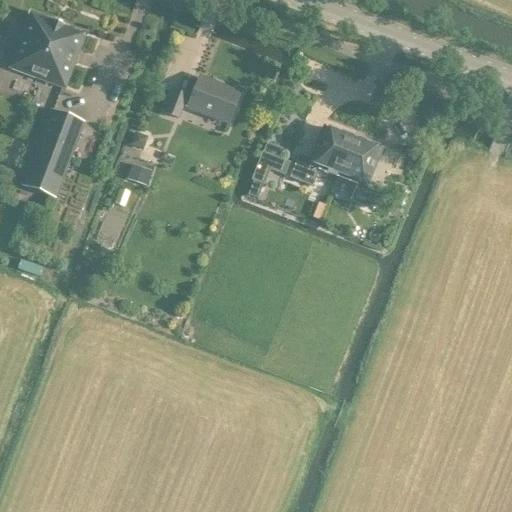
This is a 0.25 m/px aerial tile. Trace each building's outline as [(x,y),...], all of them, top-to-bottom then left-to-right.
[(66,91),(87,35),(31,13),(9,70),(66,91)] [(228,124),(240,95),(200,79),(192,99),(175,92),(165,115),(178,120),(184,106),(228,124)] [(323,112),(328,96),(319,93),(314,109),(323,112)] [(57,201),(85,124),(51,111),(23,188),(57,201)] [(320,167),(340,174),(353,140),(351,139),(350,137),(342,133),(336,134),(324,130),(313,161),(298,156),(290,178),(312,186),(320,167)] [(137,135),(133,145),(143,149),(145,142),(143,137),(137,135)] [(368,183),(380,152),(369,148),(367,143),(358,140),(355,141),(353,140),(340,174),(359,181),(351,202),(372,210),(381,188),(368,183)] [(126,179),(146,186),(151,171),(131,164),(126,179)] [(257,198),(262,185),(253,181),(248,194),(257,198)]
